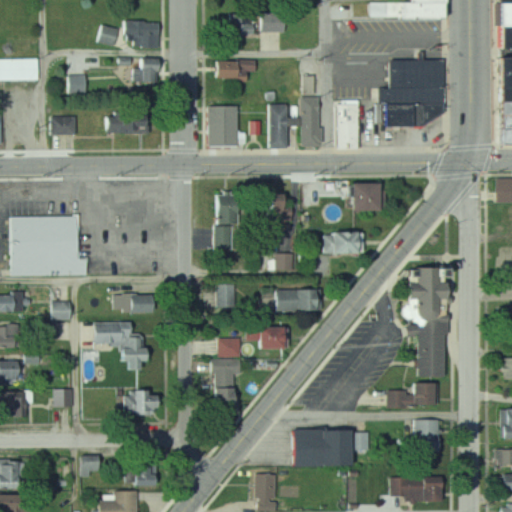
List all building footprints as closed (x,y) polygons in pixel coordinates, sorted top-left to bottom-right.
[(367,1),(367,18),(437,18),(436,0),(400,0),(400,1),(367,1)] [(511,0),(492,0),(493,47),(511,47),(511,0)] [(253,33),(252,11),(226,13),(228,34),(253,33)] [(284,11),(257,11),(257,31),(284,31),(284,11)] [(138,47),(158,48),(160,22),(121,19),(121,27),(97,25),(96,42),(125,45),(126,37),(139,38),(138,47)] [(511,56),(491,56),(492,143),(511,143),(511,56)] [(0,79),(36,80),(36,58),(0,57),(0,79)] [(132,81),(156,81),(156,58),(132,58),(132,81)] [(209,79),(244,79),(244,71),(254,71),(254,60),(209,60),(209,79)] [(439,61),(416,61),(416,83),(439,83),(439,61)] [(65,94),(85,93),(85,74),(65,75),(65,94)] [(409,126),(409,102),(420,102),(420,118),(441,118),(441,88),(379,88),(379,126),(409,126)] [(298,146),(318,145),(317,97),(297,97),(298,146)] [(287,148),(287,103),(266,103),(266,148),(287,148)] [(334,147),(356,147),(356,104),(334,104),(334,147)] [(205,106),(205,146),(236,146),(236,106),(205,106)] [(103,110),(103,133),(144,133),(144,110),(103,110)] [(76,116),(49,116),(49,134),(76,134),(76,116)] [(511,178),(493,178),(493,202),(511,201),(511,178)] [(345,183),(345,210),(372,210),(372,183),(345,183)] [(275,196),(248,198),(250,219),(277,216),(275,196)] [(238,223),(238,197),(213,197),(213,250),(231,250),(231,223),(238,223)] [(76,215),(6,217),(7,276),(87,274),(87,258),(77,258),(76,215)] [(320,253),(358,253),(358,231),(320,231),(320,253)] [(293,235),(282,235),(282,252),(274,252),(274,270),(293,270),(293,235)] [(413,335),(412,375),(441,376),(443,267),(412,266),(410,326),(404,326),(404,334),(413,335)] [(215,306),(235,306),(235,283),(215,283),(215,306)] [(310,289),(270,289),(270,310),(310,310),(310,289)] [(0,311),(18,311),(18,293),(0,293),(0,311)] [(149,294),(117,294),(117,312),(149,312),(149,294)] [(47,320),(69,320),(69,302),(47,302),(47,320)] [(511,306),(497,306),(497,331),(511,331),(511,306)] [(89,322),(89,345),(115,344),(115,361),(123,360),(124,369),(135,369),(135,360),(143,360),(142,333),(129,334),(128,321),(89,322)] [(251,348),(276,348),(276,326),(241,326),(241,341),(251,341),(251,348)] [(237,338),(214,338),(214,355),(237,355),(237,338)] [(501,379),(511,378),(511,356),(501,357),(501,379)] [(238,374),(238,358),(211,358),(211,396),(230,396),(230,374),(238,374)] [(0,359),(0,382),(18,383),(18,360),(0,359)] [(428,406),(428,383),(407,382),(406,391),(384,391),(383,406),(428,406)] [(71,388),(52,388),(52,406),(71,406),(71,388)] [(0,416),(24,416),(24,391),(0,391),(0,416)] [(153,413),(153,391),(121,391),(121,413),(153,413)] [(511,408),(496,408),(496,437),(511,437),(511,408)] [(438,419),(404,419),(404,451),(438,451),(438,419)] [(285,429),(285,466),(350,466),(349,429),(285,429)] [(367,432),(355,433),(357,449),(369,448),(367,432)] [(511,448),(494,449),(494,463),(511,463),(511,448)] [(0,484),(23,485),(23,459),(0,459),(0,484)] [(511,472),(496,473),(496,490),(511,489),(511,472)] [(273,511),(273,473),(252,473),(252,511),(273,511)] [(388,476),(388,496),(402,496),(402,501),(437,501),(437,476),(388,476)] [(134,511),(134,491),(97,491),(96,511),(134,511)] [(7,511),(6,511),(27,511),(27,504),(14,504),(14,494),(0,494),(0,511),(7,511)]
